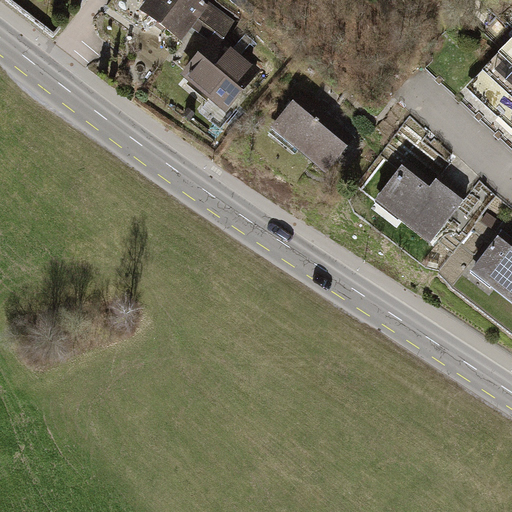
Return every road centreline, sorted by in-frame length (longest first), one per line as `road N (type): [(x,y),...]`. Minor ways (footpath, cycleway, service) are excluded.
road 1 (secondary): [(0,37),(207,195),(511,393)]
road 2 (residential): [(511,168),(416,90)]
